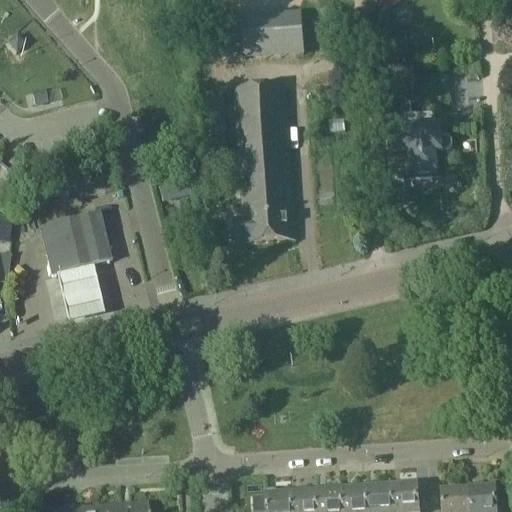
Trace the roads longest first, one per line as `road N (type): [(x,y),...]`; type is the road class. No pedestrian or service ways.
road 1 (residential): [(42,0),(113,85),(176,328)]
road 2 (tertiary): [(176,328),(511,250)]
road 3 (residential): [(209,465),(511,442)]
road 4 (track): [(377,281),(358,0)]
road 5 (residential): [(13,480),(209,465)]
road 6 (tertiary): [(0,363),(176,328)]
road 7 (residential): [(209,465),(176,328)]
